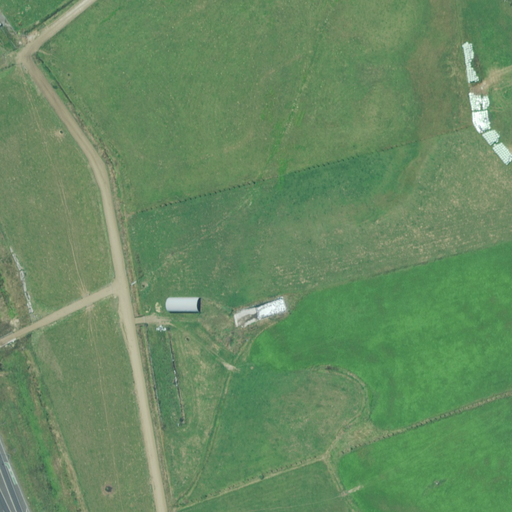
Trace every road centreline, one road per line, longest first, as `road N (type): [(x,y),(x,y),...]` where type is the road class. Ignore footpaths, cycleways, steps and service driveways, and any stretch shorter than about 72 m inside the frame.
road 1 (track): [(165,511),(98,168),(22,54),(0,66)]
road 2 (track): [(0,342),(123,285)]
